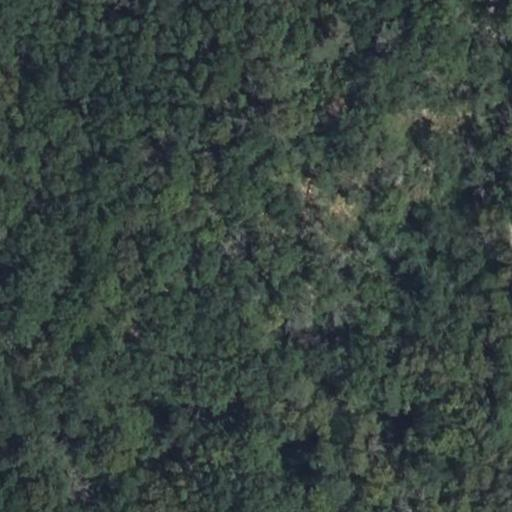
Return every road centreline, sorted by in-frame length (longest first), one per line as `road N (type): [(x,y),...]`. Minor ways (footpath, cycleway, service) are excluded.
road 1 (track): [(511,260),(494,0)]
road 2 (track): [(489,511),(511,281)]
